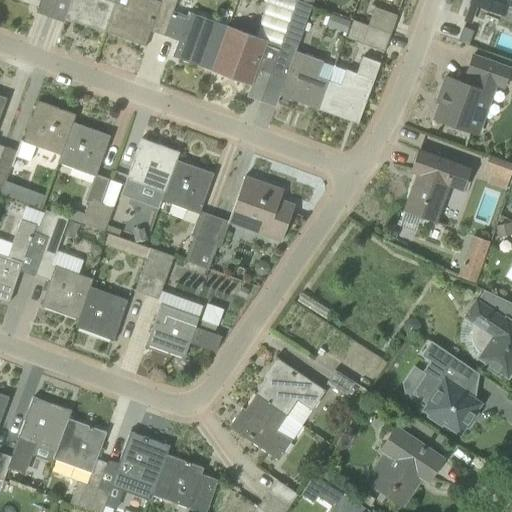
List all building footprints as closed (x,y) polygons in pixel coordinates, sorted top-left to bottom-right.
[(65,17),(105,32),(115,4),(104,0),(65,0),(71,2),(65,17)] [(159,0),(159,2),(152,0),(130,0),(127,8),(115,4),(105,32),(145,47),(150,31),(164,36),(173,12),(177,0),(159,0)] [(285,35),(296,0),(268,0),(259,25),(271,29),(285,35)] [(297,0),(296,0),(285,35),(270,75),(284,80),(279,95),(280,96),(281,93),(288,96),(288,97),(319,109),(329,80),(318,76),(324,62),(296,51),(312,5),(297,0)] [(511,4),(511,0),(473,0),(473,2),(503,13),(507,2),(511,4)] [(375,7),(368,26),(391,34),(397,16),(375,7)] [(212,71),(225,34),(228,27),(188,13),(186,17),(173,12),(164,36),(178,41),(172,56),(212,71)] [(330,12),(325,25),(346,32),(351,19),(330,12)] [(346,38),(384,52),(391,34),(368,26),(353,21),(346,38)] [(270,75),(285,35),(271,29),(267,41),(240,31),(238,38),(225,34),(212,71),(251,85),(257,70),(270,75)] [(504,89),(511,69),(473,55),(466,74),(475,77),(472,86),(445,77),(440,93),(443,94),(434,119),(472,132),(484,98),(491,101),(497,86),(504,89)] [(341,84),(329,80),(319,109),(318,110),(358,124),(380,63),(363,56),(356,74),(346,70),(341,84)] [(30,161),(36,146),(61,155),(73,122),(76,115),(38,101),(23,140),(21,139),(15,156),(30,161)] [(110,136),(73,122),(61,155),(58,163),(96,177),(110,136)] [(165,194),(177,160),(180,153),(141,139),(127,179),(165,194)] [(470,169),(419,150),(411,172),(420,175),(416,186),(413,185),(404,211),(434,223),(449,185),(461,190),(470,169)] [(511,170),(511,163),(489,156),(483,172),(490,175),(487,183),(505,190),(508,181),(511,170)] [(165,194),(163,200),(199,214),(214,173),(177,160),(165,194)] [(0,167),(0,193),(1,194),(9,171),(0,167)] [(283,190),(245,176),(228,222),(281,241),(295,205),(280,199),(283,190)] [(38,206),(42,195),(30,191),(26,201),(38,206)] [(89,200),(81,223),(93,228),(101,204),(89,200)] [(113,208),(101,204),(93,228),(104,232),(113,208)] [(36,235),(47,239),(56,214),(44,210),(36,235)] [(53,261),(55,254),(68,218),(56,214),(47,239),(35,275),(50,280),(41,306),(78,320),(91,286),(93,279),(55,266),(56,262),(53,261)] [(0,254),(0,299),(9,303),(23,262),(35,226),(20,220),(9,252),(12,253),(11,258),(0,254)] [(497,234),(511,230),(509,223),(495,226),(497,234)] [(475,283),(489,243),(472,237),(459,277),(475,283)] [(196,266),(205,243),(192,238),(184,262),(196,266)] [(208,270),(216,247),(205,243),(196,266),(208,270)] [(134,291),(146,295),(161,253),(149,249),(134,291)] [(161,253),(146,295),(158,300),(173,257),(161,253)] [(128,299),(91,286),(78,320),(75,327),(113,341),(128,299)] [(465,316),(476,323),(474,327),(473,330),(472,334),(472,338),(473,341),(474,345),(476,348),(479,351),(482,353),(479,357),(486,362),(484,365),(499,375),(501,372),(508,377),(511,370),(511,322),(509,320),(511,313),(511,303),(484,290),(477,300),(476,299),(465,316)] [(161,304),(146,344),(184,358),(199,318),(161,304)] [(207,304),(201,320),(218,326),(224,310),(207,304)] [(455,357),(431,341),(421,355),(429,361),(422,372),(425,374),(412,393),(421,400),(428,405),(425,410),(430,413),(427,416),(441,426),(444,423),(459,433),(465,425),(468,428),(478,413),(474,411),(479,404),(467,395),(471,388),(446,371),(455,357)] [(271,375),(257,396),(286,416),(297,400),(311,410),(324,391),(276,357),(266,371),(271,375)] [(355,383),(334,371),(326,385),(346,397),(355,383)] [(0,422),(9,397),(0,393),(0,422)] [(276,431),(286,416),(257,396),(244,416),(238,413),(229,427),(277,461),(291,440),(276,431)] [(72,411),(33,397),(19,436),(12,458),(8,469),(17,472),(22,460),(29,463),(36,443),(56,450),(69,419),(72,411)] [(414,417),(406,428),(440,453),(448,442),(414,417)] [(106,432),(69,419),(56,450),(53,459),(91,473),(86,486),(77,482),(69,505),(88,511),(89,511),(97,490),(107,464),(96,460),(106,432)] [(382,450),(391,456),(375,480),(391,491),(388,495),(402,504),(415,485),(412,482),(418,474),(428,480),(442,459),(396,428),(382,450)] [(130,432),(117,468),(116,472),(153,486),(166,454),(169,447),(130,432)] [(0,453),(0,480),(3,482),(8,469),(12,458),(0,453)] [(204,468),(166,454),(153,486),(150,494),(188,508),(188,509),(196,511),(206,511),(218,480),(217,479),(216,482),(200,476),(204,468)] [(268,493),(288,508),(297,495),(277,480),(268,493)] [(97,490),(89,511),(102,511),(104,507),(109,494),(97,490)] [(285,511),(288,508),(268,493),(258,507),(264,511),(285,511)]
